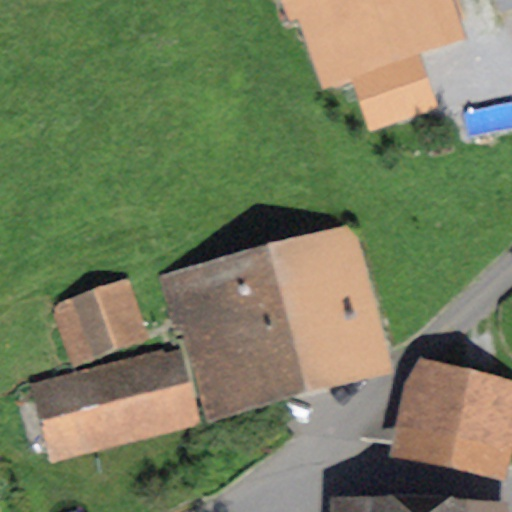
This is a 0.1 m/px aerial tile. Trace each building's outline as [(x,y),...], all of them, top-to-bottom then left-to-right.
[(468,31),(456,0),(284,0),(290,17),(300,14),(324,81),(468,31)] [(511,0),(497,0),(501,11),(511,7),(511,0)] [(395,366),(358,221),(162,272),(176,325),(186,323),(210,414),(395,366)] [(74,361),(154,334),(134,275),(54,302),(74,361)] [(55,460),(204,422),(185,344),(35,382),(55,460)] [(509,475),(511,462),(511,376),(421,355),(410,373),(392,448),(509,475)] [(511,511),(511,501),(335,498),(334,511),(511,511)]
